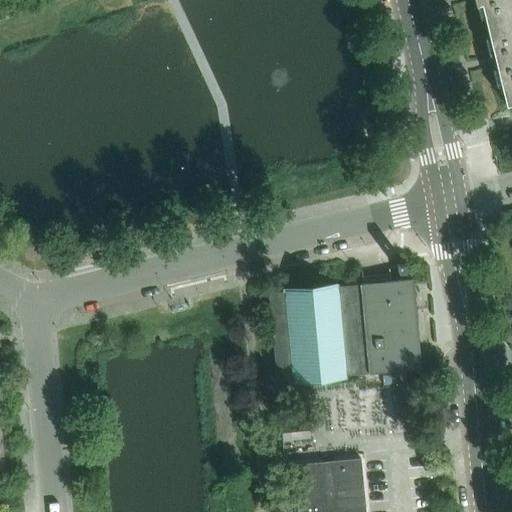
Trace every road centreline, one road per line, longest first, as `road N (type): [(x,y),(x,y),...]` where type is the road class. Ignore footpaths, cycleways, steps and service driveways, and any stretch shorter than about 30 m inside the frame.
road 1 (residential): [(35,307),(455,204)]
road 2 (tertiary): [(484,511),(455,204)]
road 3 (tertiary): [(455,204),(406,0)]
road 4 (residential): [(55,511),(35,307)]
